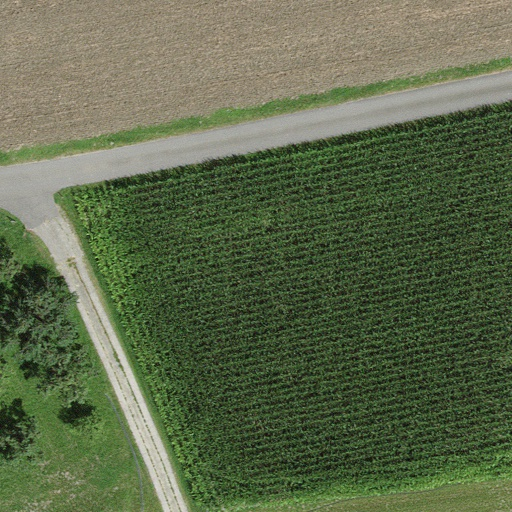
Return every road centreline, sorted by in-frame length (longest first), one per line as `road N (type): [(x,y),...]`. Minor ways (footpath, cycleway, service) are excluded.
road 1 (residential): [(511,93),(0,188)]
road 2 (track): [(15,186),(56,247),(128,398),(170,511)]
